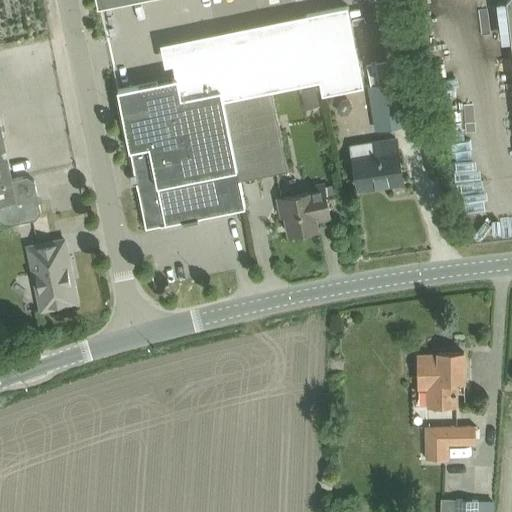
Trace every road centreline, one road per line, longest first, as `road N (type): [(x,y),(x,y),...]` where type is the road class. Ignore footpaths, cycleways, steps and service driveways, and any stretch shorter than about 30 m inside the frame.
road 1 (tertiary): [(137,336),(297,296),(511,262)]
road 2 (unclassified): [(137,336),(70,0)]
road 3 (tertiary): [(0,382),(137,336)]
